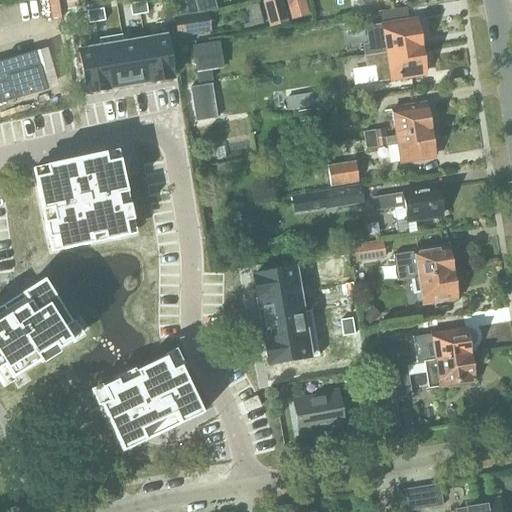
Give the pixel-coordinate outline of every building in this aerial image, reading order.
[(68,0),(59,0),(61,10),(70,9),(68,0)] [(78,0),(68,0),(70,9),(80,7),(78,0)] [(184,3),(188,15),(197,14),(193,0),(184,3)] [(271,0),(263,2),(270,28),(288,24),(282,0),(271,0)] [(377,0),(379,10),(408,5),(407,0),(377,0)] [(147,2),(138,4),(140,15),(149,14),(147,2)] [(138,4),(128,5),(130,17),(140,15),(138,4)] [(258,4),(244,8),(249,24),(250,28),(263,25),(258,4)] [(369,45),(363,46),(364,57),(421,48),(419,36),(421,33),(420,27),(417,25),(417,22),(413,23),(411,10),(380,14),(382,26),(366,28),(369,45)] [(177,39),(179,38),(211,33),(208,12),(174,18),(177,39)] [(166,38),(144,41),(151,82),(173,78),(166,38)] [(144,41),(123,45),(130,86),(151,82),(144,41)] [(192,46),(196,72),(198,83),(212,80),(210,70),(222,68),(218,42),(192,46)] [(123,45),(101,49),(108,89),(130,86),(123,45)] [(421,48),(364,57),(366,68),(375,66),(377,81),(425,74),(424,70),(426,68),(425,62),(423,60),(421,48)] [(101,49),(79,52),(86,93),(108,89),(101,49)] [(36,52),(0,62),(0,104),(48,91),(36,52)] [(212,85),(190,88),(192,99),(194,111),(195,122),(217,119),(212,85)] [(294,112),(312,109),(311,107),(313,107),(311,93),(285,97),(287,111),(294,110),(294,112)] [(391,112),(395,137),(429,132),(425,107),(391,112)] [(310,110),(298,113),(299,121),(311,119),(310,110)] [(375,141),(385,139),(387,139),(387,138),(385,130),(375,131),(375,132),(364,133),(366,150),(376,148),(375,141)] [(375,141),(376,148),(396,145),(399,162),(433,157),(429,132),(395,137),(387,138),(387,139),(385,139),(375,141)] [(58,164),(33,169),(42,212),(52,210),(55,222),(45,224),(48,240),(56,238),(59,251),(93,244),(92,237),(103,235),(105,242),(128,237),(125,223),(133,222),(129,206),(119,208),(117,196),(127,194),(118,151),(82,159),(83,162),(59,167),(58,164)] [(357,183),(354,164),(327,168),(330,187),(357,183)] [(325,191),(291,196),(294,214),(325,209),(325,210),(327,210),(363,204),(360,185),(325,191)] [(441,217),(437,188),(371,199),(373,212),(404,208),(406,222),(441,217)] [(441,233),(404,239),(406,254),(444,248),(441,233)] [(349,247),(339,249),(340,257),(350,255),(349,247)] [(406,254),(392,256),(396,282),(418,278),(452,273),(452,270),(454,267),(453,261),(450,259),(448,247),(444,248),(406,254)] [(294,269),(253,276),(257,299),(298,293),(294,269)] [(452,273),(418,278),(422,304),(457,299),(455,286),(456,284),(455,278),(453,276),(452,273)] [(3,306),(0,307),(0,379),(3,385),(78,338),(43,281),(21,295),(24,299),(6,311),(3,306)] [(354,283),(344,285),(346,293),(356,291),(354,283)] [(298,293),(257,299),(261,321),(302,314),(302,313),(298,293)] [(369,325),(380,316),(371,306),(361,315),(369,325)] [(302,314),(261,321),(265,342),(315,334),(311,311),(302,313),(302,314)] [(353,319),(343,321),(344,328),(354,327),(353,319)] [(354,327),(344,328),(345,336),(355,335),(354,327)] [(466,329),(412,338),(416,364),(424,362),(470,355),(468,343),(470,341),(469,335),(466,333),(466,329)] [(315,334),(265,342),(269,366),(319,357),(315,334)] [(369,370),(385,368),(382,350),(366,352),(369,370)] [(116,381),(93,393),(122,453),(161,434),(158,429),(177,420),(179,425),(202,414),(173,354),(151,365),(151,364),(134,373),(135,373),(138,378),(119,387),(116,381)] [(470,355),(424,362),(428,388),(474,381),(473,378),(475,375),(474,369),(471,367),(470,355)] [(412,398),(406,365),(385,368),(390,401),(412,398)] [(376,403),(390,401),(385,368),(369,371),(376,403)] [(300,434),(343,426),(337,392),(322,394),(323,397),(294,403),(300,434)] [(256,397),(242,404),(246,413),(261,407),(256,397)] [(409,511),(443,506),(440,485),(398,492),(401,511),(409,511)] [(499,511),(498,507),(492,508),(491,502),(466,506),(466,509),(456,511),(499,511)]
